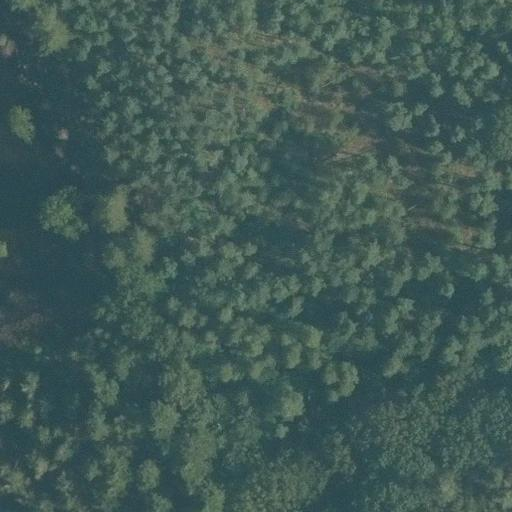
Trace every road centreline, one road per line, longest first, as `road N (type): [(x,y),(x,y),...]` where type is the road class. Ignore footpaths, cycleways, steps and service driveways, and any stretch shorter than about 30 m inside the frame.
road 1 (track): [(239,511),(0,51)]
road 2 (track): [(59,0),(147,151),(148,199),(99,238)]
